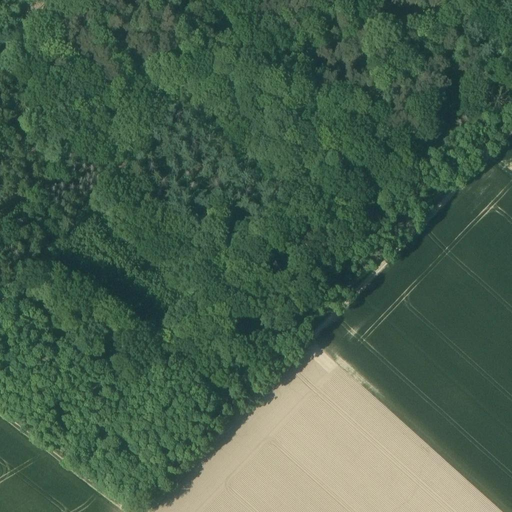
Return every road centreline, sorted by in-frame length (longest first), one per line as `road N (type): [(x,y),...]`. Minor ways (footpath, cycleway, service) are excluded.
road 1 (track): [(511,129),(143,511)]
road 2 (track): [(268,0),(0,301)]
road 3 (track): [(128,511),(0,416)]
